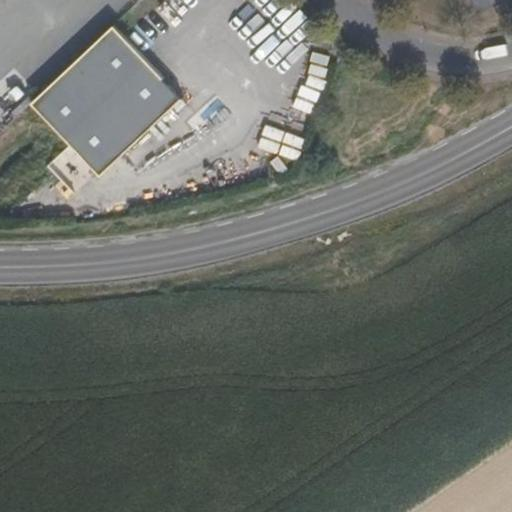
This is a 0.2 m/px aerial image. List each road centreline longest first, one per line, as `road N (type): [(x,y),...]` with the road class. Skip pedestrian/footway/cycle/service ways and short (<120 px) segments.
road 1 (secondary): [(0,267),(153,258),(272,229),(385,191),(511,127)]
road 2 (unclassified): [(511,50),(447,53),(348,0)]
